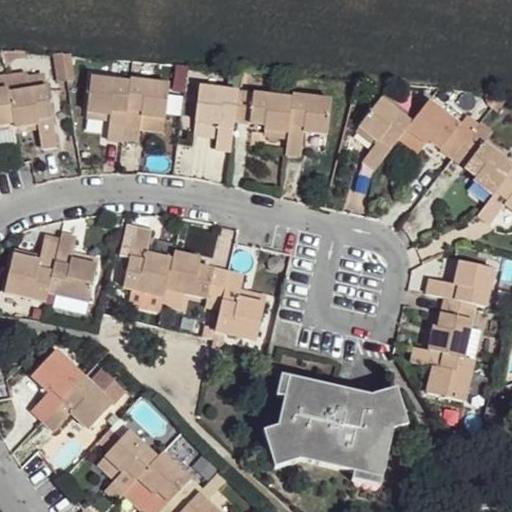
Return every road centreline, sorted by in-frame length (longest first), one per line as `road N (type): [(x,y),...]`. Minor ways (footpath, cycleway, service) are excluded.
road 1 (residential): [(334,227),(158,187),(38,195),(0,215)]
road 2 (residential): [(334,227),(316,307),(324,317),(369,328),(383,321),(396,274),(394,255),(379,237)]
